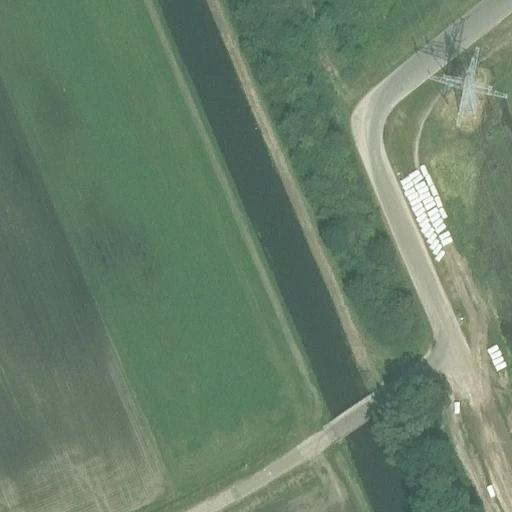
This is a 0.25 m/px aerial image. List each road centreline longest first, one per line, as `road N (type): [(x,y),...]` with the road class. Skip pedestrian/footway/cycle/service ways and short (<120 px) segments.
road 1 (unclassified): [(454,349),(364,132),(375,103),(506,0)]
road 2 (unclassified): [(203,511),(454,349)]
road 3 (unclassified): [(454,349),(511,486)]
